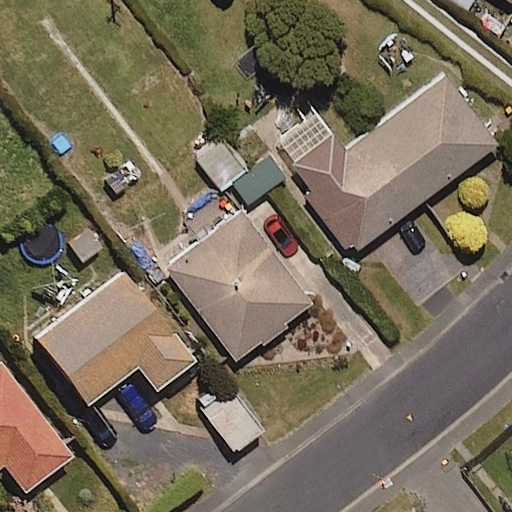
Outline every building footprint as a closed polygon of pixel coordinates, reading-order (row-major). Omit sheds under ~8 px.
[(498,132),(447,65),(344,143),(303,88),(265,117),(314,181),(303,189),(347,247),(498,132)] [(247,160),(222,129),(196,150),(221,181),(247,160)] [(284,168),(267,148),(233,177),(250,197),(284,168)] [(314,293),(243,201),(223,217),(218,211),(162,254),(238,352),(314,293)] [(189,356),(116,263),(30,331),(83,398),(132,360),(152,385),(189,356)] [(67,450),(0,364),(0,461),(20,487),(67,450)] [(259,427),(228,384),(199,404),(231,447),(259,427)]
